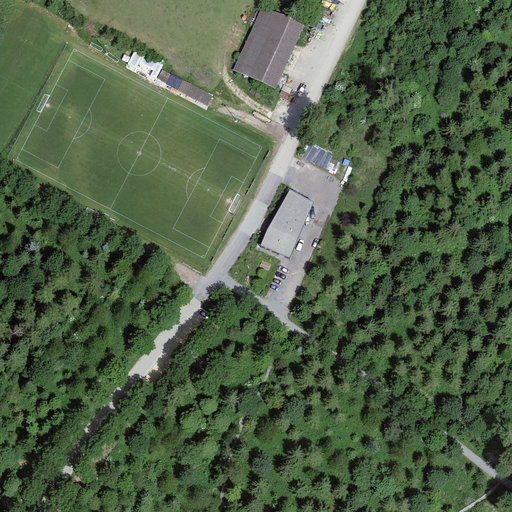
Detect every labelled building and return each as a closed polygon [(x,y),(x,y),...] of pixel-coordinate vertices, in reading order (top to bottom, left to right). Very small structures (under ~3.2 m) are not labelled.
[(303,32),(261,13),(234,73),(276,92),(303,32)] [(128,48),(123,60),(129,63),(127,67),(156,80),(164,63),(128,48)] [(162,70),(157,80),(209,105),(214,95),(162,70)] [(314,147),(309,159),(336,172),(341,160),(314,147)] [(315,207),(293,197),(263,253),(292,263),(315,207)]
